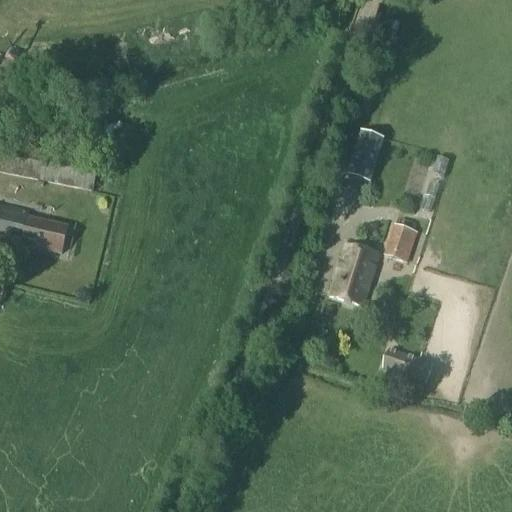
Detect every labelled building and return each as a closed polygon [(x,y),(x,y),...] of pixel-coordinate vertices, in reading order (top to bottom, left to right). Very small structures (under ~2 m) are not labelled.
[(385,23),(378,42),(381,43),(389,46),(395,27),(385,23)] [(362,136),(349,178),(369,184),(381,142),(362,136)] [(2,143),(0,154),(0,175),(94,195),(100,163),(2,143)] [(0,208),(0,247),(19,252),(21,247),(28,220),(29,215),(0,208)] [(28,220),(21,247),(62,257),(68,230),(28,220)] [(393,228),(383,259),(404,266),(415,235),(393,228)] [(344,246),(328,299),(363,309),(379,257),(344,246)] [(389,351),(382,371),(424,385),(430,365),(389,351)]
